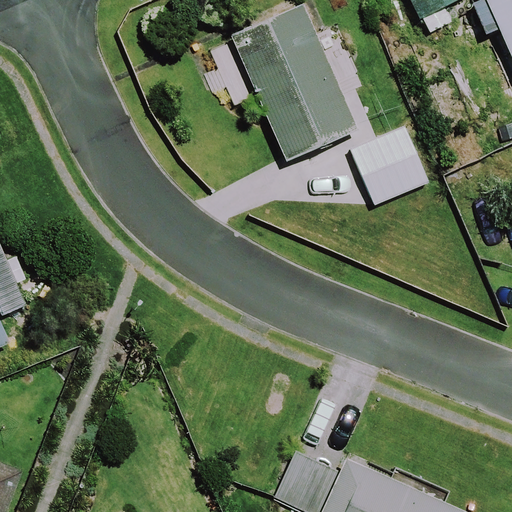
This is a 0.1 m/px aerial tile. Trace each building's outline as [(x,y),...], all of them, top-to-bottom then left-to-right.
[(511,0),(468,0),(485,38),(497,33),(511,67),(511,0)] [(357,132),(306,10),(233,40),(284,163),(357,132)] [(432,184),(409,129),(352,154),(375,208),(432,184)] [(0,349),(12,344),(0,317),(0,349)] [(342,477),(296,458),(276,506),(289,511),(459,511),(347,464),(342,477)] [(0,511),(3,511),(18,472),(0,465),(0,511)]
